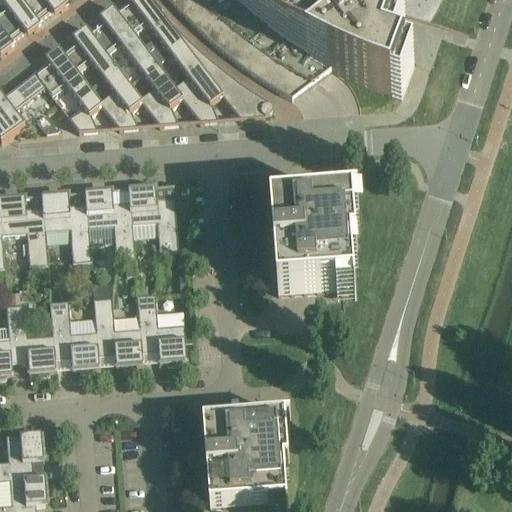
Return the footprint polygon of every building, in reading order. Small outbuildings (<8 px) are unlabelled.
[(0,0),(0,4),(6,13),(0,17),(0,32),(11,46),(24,36),(27,40),(41,30),(38,26),(20,2),(18,0),(0,0)] [(55,20),(61,15),(68,9),(65,5),(60,0),(22,0),(20,2),(38,26),(51,15),(55,20)] [(116,16),(116,17),(122,26),(134,40),(147,29),(170,59),(173,62),(185,53),(191,48),(164,21),(147,0),(128,0),(126,2),(130,6),(116,16)] [(166,0),(171,5),(191,27),(213,47),(238,68),(264,87),(292,104),(331,74),(348,82),(365,89),(401,103),(414,68),(381,56),(392,26),(394,27),(395,25),(383,20),(353,5),(345,0),(166,0)] [(89,37),(102,55),(106,61),(107,60),(120,50),(143,79),(156,69),(134,40),(122,26),(116,17),(116,16),(113,12),(106,18),(99,22),(103,27),(89,37)] [(0,60),(0,61),(7,56),(14,51),(11,46),(0,32),(0,60)] [(62,58),(78,79),(78,78),(91,68),(102,83),(116,72),(107,60),(106,61),(102,55),(89,37),(86,33),(79,38),(72,43),(75,47),(62,58)] [(265,123),(265,122),(269,122),(272,119),(273,115),(272,111),(269,109),(269,108),(242,90),(216,70),(191,48),(185,53),(222,102),(240,125),(265,123)] [(48,68),(34,79),(45,92),(52,102),(67,91),(75,103),(89,92),(78,78),(78,79),(62,58),(59,53),(52,59),(45,64),(48,68)] [(185,53),(173,62),(194,91),(181,101),(183,104),(182,105),(199,128),(199,129),(218,127),(212,110),(222,102),(185,53)] [(154,94),(140,104),(143,107),(142,108),(159,131),(159,132),(178,130),(171,114),(182,105),(183,104),(181,101),(157,69),(156,69),(143,79),(154,94)] [(114,97),(100,107),(103,111),(101,112),(119,135),(138,133),(131,117),(142,108),(143,107),(140,104),(129,90),(116,72),(102,83),(114,97)] [(0,97),(0,146),(1,148),(14,138),(25,130),(14,116),(45,92),(34,79),(4,102),(0,98),(0,97)] [(83,114),(69,125),(79,138),(97,137),(97,136),(91,120),(101,112),(103,111),(100,107),(89,93),(89,92),(75,103),(83,114)] [(129,195),(128,195),(128,196),(129,196),(129,207),(131,231),(132,230),(157,228),(158,242),(160,262),(179,260),(174,203),(156,204),(156,194),(156,193),(149,193),(149,191),(135,192),(135,194),(129,195)] [(85,198),(84,198),(84,200),(85,200),(86,210),(88,234),(89,234),(90,250),(115,248),(117,265),(135,263),(134,244),(132,230),(131,231),(129,207),(113,208),(112,197),(113,197),(113,196),(105,197),(105,195),(92,196),(92,198),(85,198)] [(42,202),(41,202),(41,203),(42,213),(44,238),(45,237),(70,235),(73,268),(91,267),(92,267),(90,250),(89,234),(88,234),(86,210),(70,211),(69,201),(69,200),(62,200),(62,198),(48,199),(49,201),(42,202)] [(0,205),(0,229),(1,241),(2,241),(27,239),(30,272),(48,270),(45,237),(44,238),(42,213),(26,215),(25,204),(26,204),(26,203),(18,204),(18,201),(5,203),(5,205),(0,205)] [(358,209),(342,210),(271,216),(278,300),(353,294),(354,303),(356,303),(352,253),(357,252),(353,211),(358,211),(358,209)] [(133,265),(125,266),(127,281),(135,280),(133,265)] [(90,269),(75,270),(75,282),(76,288),(91,287),(90,281),(90,269)] [(189,282),(180,283),(180,294),(190,293),(189,282)] [(148,290),(137,290),(138,300),(149,299),(148,290)] [(156,300),(137,301),(139,320),(140,320),(143,358),(159,357),(160,367),(159,367),(159,369),(166,368),(166,370),(180,369),(180,367),(188,366),(188,365),(186,348),(194,348),(193,330),(185,331),(184,317),(158,319),(156,300)] [(94,305),(95,324),(96,338),(97,338),(99,362),(115,361),(116,371),(116,372),(123,372),(123,374),(136,373),(136,370),(143,370),(144,370),(144,369),(143,369),(143,358),(140,320),(139,320),(114,322),(112,303),(94,305)] [(69,307),(51,308),(56,365),(72,364),(73,374),(72,374),(72,376),(79,375),(80,377),(93,376),(93,374),(100,373),(99,362),(97,338),(96,338),(71,340),(69,307)] [(25,310),(7,312),(12,369),(28,367),(29,378),(29,379),(36,378),(36,381),(50,380),(49,377),(56,377),(56,365),(51,308),(50,308),(53,341),(28,343),(25,310)] [(0,383),(6,383),(6,381),(13,380),(12,369),(7,312),(9,344),(0,345),(0,383)] [(203,428),(209,511),(215,511),(286,506),(286,511),(287,511),(284,466),(289,465),(286,424),(290,423),(290,422),(203,428)] [(8,468),(0,468),(0,486),(45,483),(45,482),(44,482),(34,483),(32,467),(43,466),(44,466),(43,459),(46,459),(45,445),(42,445),(42,437),(40,437),(41,439),(24,440),(23,430),(15,431),(9,431),(8,431),(9,441),(6,441),(8,468)] [(45,483),(0,486),(10,486),(12,511),(0,511),(35,511),(36,510),(46,509),(46,510),(47,510),(47,502),(49,502),(48,489),(46,490),(45,483)]
